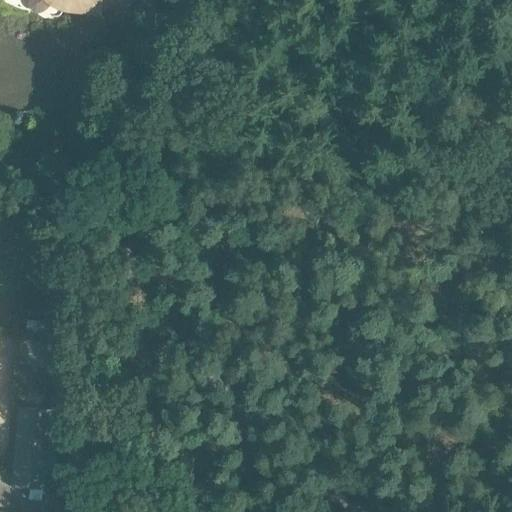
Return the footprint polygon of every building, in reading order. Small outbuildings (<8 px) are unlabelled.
[(20,3),(14,0),(0,0),(0,14),(10,20),(20,3)] [(64,10),(75,12),(97,14),(97,0),(46,0),(49,3),(54,6),(58,9),(64,10)] [(84,135),(80,157),(110,163),(114,140),(84,135)] [(21,331),(19,343),(43,345),(44,334),(21,331)] [(10,488),(43,491),(51,410),(18,407),(10,488)]
